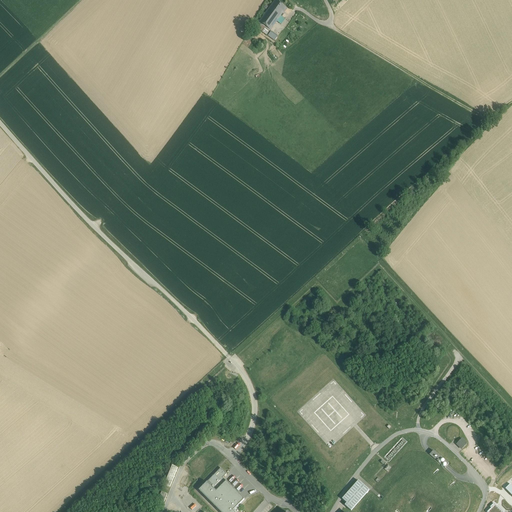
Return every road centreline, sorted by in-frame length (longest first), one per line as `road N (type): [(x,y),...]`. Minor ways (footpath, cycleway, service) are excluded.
road 1 (track): [(0,122),(228,356)]
road 2 (track): [(511,101),(484,114),(326,25)]
